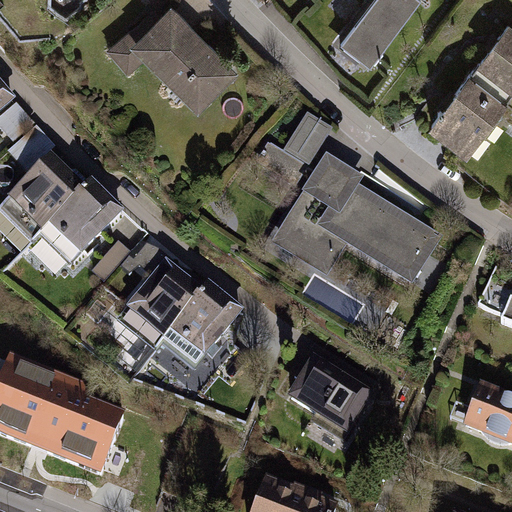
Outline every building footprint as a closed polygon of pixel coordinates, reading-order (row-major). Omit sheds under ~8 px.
[(420,0),(373,0),(341,42),(371,65),(372,62),(375,65),(383,54),(381,52),(420,0)] [(193,29),(173,9),(161,21),(154,14),(132,36),(199,103),(231,71),(191,31),(193,29)] [(511,27),(509,26),(471,75),(506,102),(511,94),(511,27)] [(506,102),(471,75),(443,111),(440,109),(437,112),(440,115),(432,125),(467,153),(481,134),(485,137),(510,105),(506,102)] [(0,88),(0,113),(12,103),(0,88)] [(35,125),(18,107),(0,122),(0,128),(14,144),(35,125)] [(296,189),(309,167),(288,154),(294,144),(315,157),(331,130),(306,115),(283,153),(269,144),(256,165),(296,189)] [(8,154),(27,175),(56,148),(37,128),(8,154)] [(315,157),(294,144),(288,154),(309,167),(315,157)] [(34,244),(40,237),(91,185),(79,174),(72,180),(52,161),(2,212),(19,227),(18,228),(34,244)] [(345,242),(411,282),(436,242),(352,190),(357,182),(329,165),(296,218),(297,219),(281,245),(325,272),(329,265),(331,265),(345,242)] [(120,214),(91,185),(40,237),(54,250),(55,249),(71,265),(120,214)] [(202,295),(208,287),(191,273),(182,269),(159,251),(142,243),(121,269),(130,277),(140,269),(155,281),(167,267),(202,295)] [(119,245),(103,262),(113,271),(130,255),(119,245)] [(103,262),(94,273),(105,283),(115,272),(113,271),(103,262)] [(156,351),(162,344),(202,295),(167,267),(155,281),(122,322),(140,337),(139,338),(156,351)] [(208,287),(202,295),(162,344),(177,356),(178,355),(196,369),(241,314),(208,287)] [(511,327),(511,300),(502,324),(511,327)] [(361,383),(373,391),(377,384),(316,345),(295,378),(301,383),(313,365),(356,392),(361,383)] [(12,363),(0,390),(0,433),(102,474),(123,420),(86,406),(80,390),(12,363)] [(356,392),(313,365),(301,383),(291,399),(319,416),(314,424),(342,441),(373,391),(361,383),(356,392)] [(511,404),(481,392),(467,428),(483,434),(484,437),(487,440),(490,443),(494,445),(498,447),(503,447),(508,447),(511,445),(511,404)] [(335,511),(336,511),(267,484),(255,511),(335,511)]
